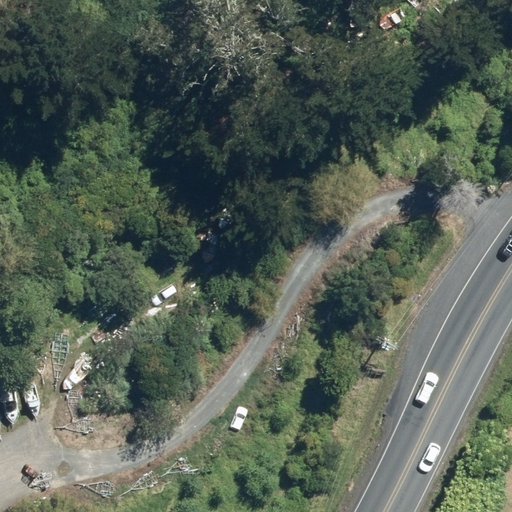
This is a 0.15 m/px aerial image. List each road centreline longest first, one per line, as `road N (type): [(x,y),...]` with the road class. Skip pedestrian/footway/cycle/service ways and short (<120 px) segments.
road 1 (unclassified): [(0,485),(91,467),(161,438),(224,385),(317,246),(366,207),(427,196),(511,236)]
road 2 (secondary): [(511,266),(387,511)]
